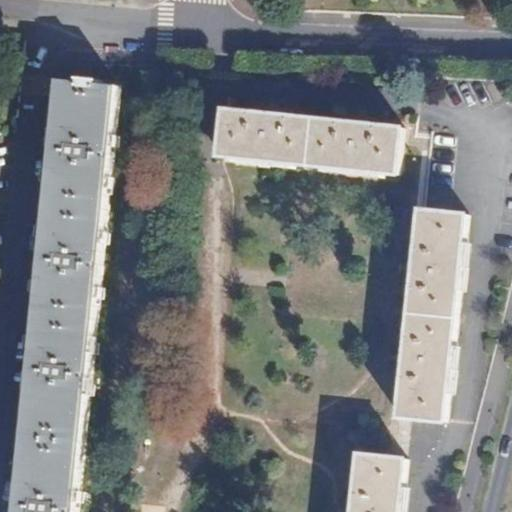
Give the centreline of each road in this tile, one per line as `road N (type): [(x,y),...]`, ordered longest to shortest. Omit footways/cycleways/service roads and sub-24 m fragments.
road 1 (residential): [(37,17),(0,386)]
road 2 (residential): [(511,48),(194,31)]
road 3 (residential): [(194,31),(37,17)]
